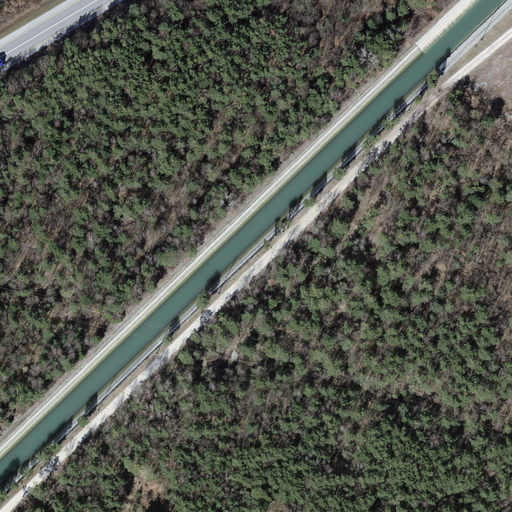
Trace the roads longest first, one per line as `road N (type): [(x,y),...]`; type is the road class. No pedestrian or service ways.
road 1 (track): [(511,32),(335,188),(4,511)]
road 2 (motorway): [(0,87),(152,0)]
